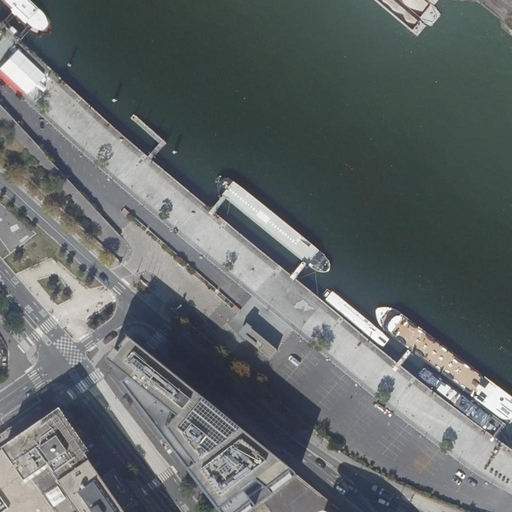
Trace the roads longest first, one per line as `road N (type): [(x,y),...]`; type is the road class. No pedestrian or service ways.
road 1 (primary): [(284,431),(139,307)]
road 2 (primary): [(139,307),(0,180)]
road 3 (primary): [(55,367),(172,511)]
